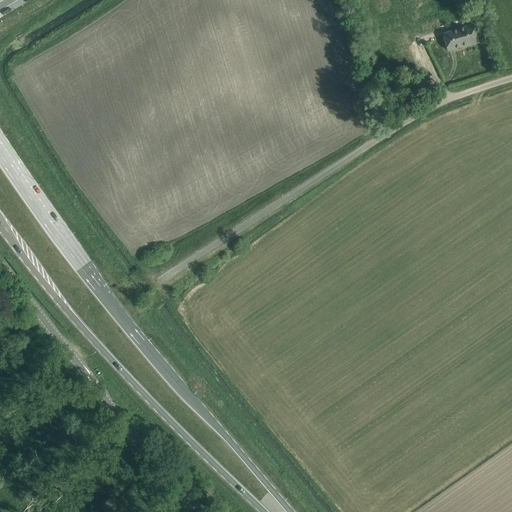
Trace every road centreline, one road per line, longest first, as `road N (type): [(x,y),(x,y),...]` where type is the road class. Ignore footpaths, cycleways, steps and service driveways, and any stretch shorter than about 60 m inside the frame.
road 1 (secondary): [(289,511),(81,267),(0,152)]
road 2 (unclassified): [(162,279),(419,115),(511,79)]
road 3 (secondary): [(0,225),(91,336),(264,511)]
road 4 (unclassified): [(197,511),(0,265)]
